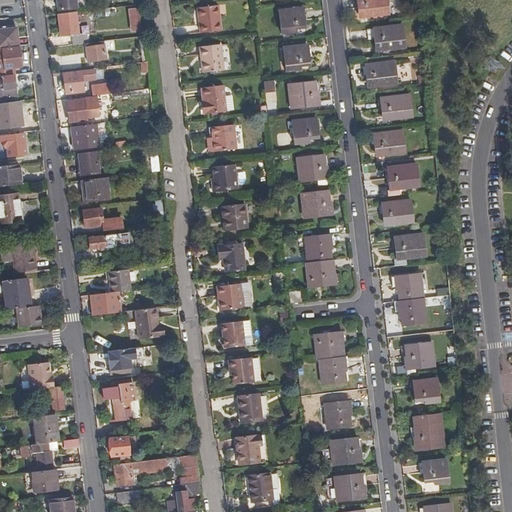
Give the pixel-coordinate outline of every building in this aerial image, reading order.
[(57,0),(59,11),(78,8),(77,0),(57,0)] [(359,3),(360,12),(360,16),(368,15),(390,12),(387,0),(360,0),(361,3),(359,3)] [(202,32),(222,29),(219,5),(198,7),(202,32)] [(282,33),(297,32),(297,28),(306,27),(305,19),(304,19),(303,7),(280,10),(282,33)] [(132,32),(142,31),(139,9),(130,10),(132,32)] [(77,12),(60,14),(63,37),(72,36),(73,45),(87,44),(89,43),(87,35),(80,35),(77,12)] [(375,37),(376,46),(377,50),(386,48),(407,46),(405,24),(377,27),(378,37),(375,37)] [(20,44),(18,26),(0,28),(0,46),(2,46),(20,44)] [(139,37),(142,62),(147,61),(144,36),(139,37)] [(89,43),(87,44),(90,62),(108,60),(106,43),(97,44),(97,42),(89,43)] [(205,70),(225,69),(221,42),(202,44),(205,70)] [(286,71),(302,69),(301,66),(311,65),(310,57),(309,57),(308,45),(284,48),(286,71)] [(2,48),(2,46),(0,46),(0,74),(14,73),(16,72),(15,66),(22,65),(20,46),(2,48)] [(497,75),(503,62),(488,55),(482,69),(497,75)] [(367,73),(368,82),(368,86),(376,85),(398,82),(395,59),(368,63),(369,73),(367,73)] [(67,92),(85,90),(84,83),(96,81),(95,70),(65,74),(67,92)] [(17,96),(14,73),(0,74),(0,95),(0,98),(17,96)] [(263,81),(265,102),(276,101),(274,80),(263,81)] [(320,105),(320,102),(319,91),(317,91),(316,82),(289,84),(292,109),(313,106),(320,105)] [(93,86),(94,96),(98,95),(112,93),(110,83),(93,86)] [(209,111),(228,109),(224,83),(206,85),(207,99),(204,99),(205,111),(209,111)] [(383,116),(384,120),(392,119),(414,116),(411,93),(383,97),(384,106),(382,106),(383,116)] [(101,116),(98,95),(94,96),(86,97),(86,99),(68,101),(71,121),(88,119),(88,117),(101,116)] [(0,126),(23,124),(20,100),(0,102),(0,126)] [(309,139),(319,138),(319,130),(317,130),(315,118),(291,121),(294,144),(309,142),(309,139)] [(97,123),(72,126),(75,150),(100,147),(97,123)] [(215,150),(238,147),(234,123),(212,125),(213,138),(208,139),(210,150),(215,150)] [(385,155),(407,152),(405,130),(377,133),(378,143),(376,143),(377,152),(377,156),(385,155)] [(9,156),(27,154),(24,132),(0,134),(0,141),(7,147),(9,156)] [(98,151),(80,153),(82,174),(100,173),(98,151)] [(161,171),(159,154),(150,155),(152,172),(161,171)] [(321,179),(329,178),(329,174),(327,162),(325,162),(325,155),(300,158),(302,181),(321,179)] [(0,185),(22,183),(20,163),(0,165),(0,185)] [(216,189),(239,187),(235,163),(214,165),(216,189)] [(398,189),(419,186),(417,163),(390,166),(391,176),(389,176),(390,185),(390,189),(398,189)] [(107,177),(82,180),(84,202),(110,199),(107,177)] [(0,220),(21,218),(18,191),(0,193),(0,220)] [(304,218),(325,215),(325,212),(334,211),(333,201),(329,201),(329,191),(302,194),(304,218)] [(393,224),(414,222),(412,200),(385,203),(386,212),(384,212),(385,222),(385,225),(393,224)] [(227,229),(248,227),(246,202),(224,204),(227,229)] [(155,214),(163,214),(162,204),(154,205),(155,214)] [(103,225),(103,231),(122,229),(121,218),(102,219),(101,207),(84,209),(86,226),(103,225)] [(169,238),(168,224),(155,225),(157,240),(169,238)] [(405,257),(427,255),(425,233),(398,235),(398,245),(396,245),(397,254),(397,258),(405,257)] [(91,250),(122,246),(121,234),(89,237),(91,250)] [(308,262),(333,259),(330,235),(306,238),(308,262)] [(42,269),(39,241),(18,244),(21,272),(42,269)] [(227,270),(246,268),(243,241),(218,244),(219,257),(226,256),(227,270)] [(337,284),(334,259),(333,259),(308,262),(306,262),(309,287),(337,284)] [(128,270),(109,272),(112,292),(119,291),(130,290),(128,270)] [(400,300),(424,297),(421,273),(396,276),(397,289),(399,289),(400,300)] [(30,305),(27,278),(4,280),(8,307),(30,305)] [(221,293),(222,306),(251,303),(249,289),(241,289),(240,281),(216,283),(218,293),(221,293)] [(112,292),(91,294),(94,315),(121,312),(119,291),(112,292)] [(291,302),(304,301),(302,291),(290,292),(291,302)] [(427,322),(424,297),(400,300),(399,300),(400,312),(402,312),(403,325),(427,322)] [(38,315),(37,305),(17,307),(18,327),(42,324),(41,315),(38,315)] [(155,308),(133,310),(136,340),(160,337),(159,326),(155,326),(154,320),(156,320),(155,308)] [(289,311),(282,312),(283,319),(290,318),(289,311)] [(226,332),(227,346),(246,344),(244,334),(252,333),(250,317),(222,321),(223,332),(226,332)] [(321,359),(346,356),(343,331),(315,334),(318,359),(321,359)] [(244,334),(246,344),(254,343),(252,333),(244,334)] [(415,368),(437,365),(434,343),(406,346),(407,357),(406,357),(407,365),(407,369),(415,368)] [(141,348),(109,352),(111,374),(131,372),(130,358),(141,357),(141,348)] [(233,367),(234,372),(235,383),(255,380),(252,356),(230,359),(231,367),(233,367)] [(347,370),(346,356),(321,359),(324,384),(347,382),(346,370),(347,370)] [(54,386),(51,359),(27,362),(30,381),(22,382),(23,390),(36,388),(54,386)] [(427,403),(441,401),(438,377),(415,380),(416,391),(415,391),(417,400),(426,399),(427,403)] [(116,422),(129,421),(127,402),(135,400),(134,383),(118,384),(118,387),(103,388),(104,401),(114,400),(116,422)] [(54,386),(36,388),(37,402),(52,400),(53,410),(64,409),(61,385),(54,386)] [(242,422),(263,420),(260,393),(239,396),(242,422)] [(328,428),(352,426),(351,414),(352,414),(350,401),(326,404),(328,428)] [(43,416),(49,415),(49,409),(44,409),(44,405),(37,406),(38,412),(42,412),(43,416)] [(414,439),(415,447),(416,451),(425,449),(445,447),(441,412),(414,416),(416,438),(414,439)] [(58,441),(55,415),(49,415),(43,416),(33,417),(35,444),(48,442),(56,442),(58,441)] [(241,464),(261,461),(258,435),(237,437),(241,464)] [(112,457),(130,455),(128,437),(110,439),(112,457)] [(79,446),(78,439),(65,441),(65,448),(79,446)] [(354,463),(362,462),(360,450),(358,450),(357,439),(331,441),(334,465),(354,463)] [(56,442),(48,442),(35,444),(32,445),(33,453),(36,453),(38,468),(53,466),(51,451),(58,450),(56,442)] [(200,483),(196,455),(181,456),(185,485),(200,483)] [(436,484),(452,482),(449,458),(424,462),(425,473),(424,473),(425,481),(435,480),(436,484)] [(161,459),(115,465),(116,469),(120,469),(121,483),(118,483),(118,487),(133,485),(132,468),(138,467),(139,472),(162,469),(161,459)] [(57,469),(31,472),(33,493),(59,489),(57,469)] [(252,501),(273,498),(279,497),(278,487),(272,488),(270,472),(249,474),(252,501)] [(359,499),(367,497),(366,494),(365,486),(363,486),(362,475),(336,477),(330,478),(332,501),(338,501),(359,499)] [(201,489),(200,483),(185,485),(186,492),(177,493),(178,501),(169,502),(169,511),(183,511),(197,510),(196,500),(193,500),(192,490),(201,489)] [(139,491),(117,493),(118,504),(140,501),(139,491)] [(50,511),(73,511),(72,497),(49,500),(50,511)]
